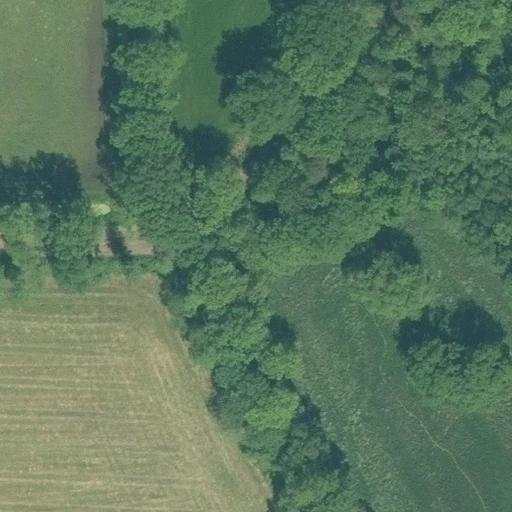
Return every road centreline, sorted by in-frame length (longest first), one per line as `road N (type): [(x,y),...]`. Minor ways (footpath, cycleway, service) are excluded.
road 1 (track): [(172,232),(223,201),(396,0)]
road 2 (track): [(305,511),(172,232)]
road 3 (track): [(0,241),(172,232)]
